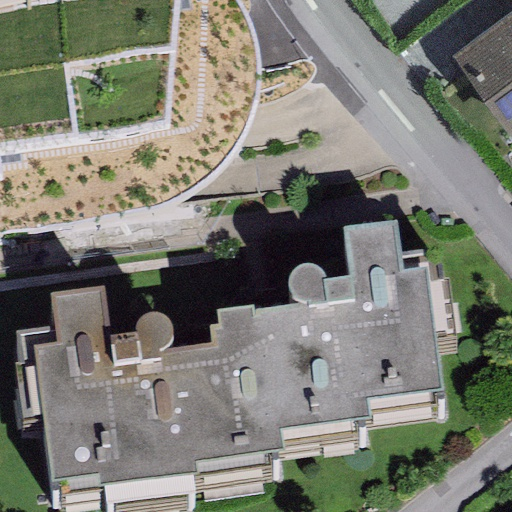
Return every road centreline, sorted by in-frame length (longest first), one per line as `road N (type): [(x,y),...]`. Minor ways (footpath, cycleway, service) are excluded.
road 1 (residential): [(325,0),(375,79),(511,237)]
road 2 (unknown): [(511,389),(461,447),(382,511)]
